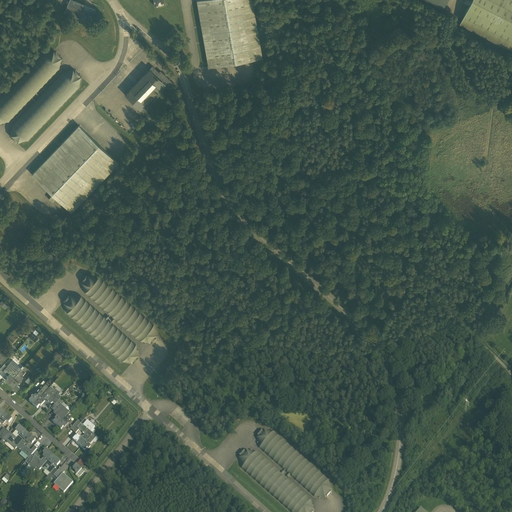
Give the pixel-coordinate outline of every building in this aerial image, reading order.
[(72,0),(69,0),(64,12),(89,23),(95,10),(72,0)] [(208,68),(263,59),(252,0),(199,0),(196,1),(208,68)] [(424,0),(442,9),(446,0),(424,0)] [(511,0),(471,0),(459,24),(511,51),(511,0)] [(0,100),(0,126),(9,125),(61,70),(63,60),(55,52),(45,55),(0,100)] [(124,95),(142,112),(167,86),(170,89),(175,85),(154,65),(124,95)] [(10,138),(19,146),(29,142),(80,88),(82,78),(74,70),(63,73),(12,127),(10,138)] [(57,200),(71,213),(119,163),(80,127),(33,178),(53,197),(49,201),(53,204),(57,200)] [(13,218),(5,225),(11,232),(19,225),(13,218)] [(16,235),(20,240),(25,235),(21,230),(16,235)] [(80,283),(84,295),(139,343),(150,346),(158,337),(154,326),(99,277),(87,275),(80,283)] [(62,301),(66,313),(121,361),(131,364),(140,355),(136,344),(80,296),(69,293),(62,301)] [(33,323),(26,317),(23,320),(29,326),(30,325),(31,326),(33,323)] [(38,338),(32,333),(30,336),(35,341),(38,338)] [(10,349),(6,354),(8,356),(10,358),(14,353),(10,349)] [(64,359),(57,353),(55,356),(62,362),(64,359)] [(9,374),(14,378),(20,370),(11,362),(7,366),(4,370),(9,374)] [(20,370),(14,378),(18,382),(23,377),(21,376),(25,370),(22,368),(20,370)] [(14,378),(9,374),(7,376),(7,377),(5,380),(9,384),(14,378)] [(18,382),(14,378),(9,384),(13,387),(16,391),(19,387),(16,384),(18,382)] [(46,384),(36,394),(37,395),(36,397),(38,399),(45,391),(49,386),(46,384)] [(60,394),(50,385),(49,386),(45,391),(48,394),(48,395),(50,397),(48,401),(51,403),(53,402),(59,395),(60,394)] [(45,391),(38,399),(41,402),(43,400),(48,395),(48,394),(45,391)] [(36,397),(33,395),(31,397),(32,398),(29,401),(33,405),(38,399),(36,397)] [(59,395),(53,402),(55,404),(57,401),(57,402),(61,397),(59,395)] [(41,402),(38,399),(33,405),(37,408),(40,405),(40,406),(45,401),(43,400),(41,402)] [(57,402),(55,404),(51,409),(54,412),(60,404),(57,402)] [(60,404),(54,412),(55,412),(54,414),(57,416),(55,418),(56,419),(53,422),(57,426),(62,420),(65,417),(67,414),(69,412),(68,412),(69,412),(60,404)] [(4,413),(0,417),(0,418),(4,422),(6,420),(9,422),(12,419),(8,416),(4,413)] [(64,423),(62,420),(57,426),(61,429),(63,426),(64,427),(66,425),(64,423)] [(78,420),(70,428),(73,431),(80,423),(78,420)] [(95,427),(88,421),(83,425),(87,428),(91,432),(95,427)] [(80,423),(73,431),(76,433),(79,429),(83,425),(80,423)] [(87,428),(83,425),(79,429),(85,434),(83,437),(82,436),(87,440),(93,433),(91,432),(87,428)] [(10,437),(6,442),(15,449),(17,447),(24,439),(28,434),(25,431),(19,426),(16,430),(20,434),(16,438),(12,434),(10,437)] [(2,434),(0,432),(0,437),(2,439),(7,434),(9,432),(6,429),(2,434)] [(254,437),(258,449),(313,498),(324,500),(332,491),(329,480),(273,432),(262,429),(254,437)] [(87,440),(85,442),(88,444),(89,443),(90,444),(96,437),(93,433),(87,440)] [(2,439),(0,442),(3,445),(6,442),(10,437),(7,434),(2,439)] [(32,438),(28,434),(24,439),(28,444),(30,441),(30,440),(32,438)] [(87,440),(82,436),(81,438),(78,435),(76,437),(73,440),(81,447),(85,442),(87,440)] [(24,439),(17,447),(27,456),(31,451),(27,447),(26,447),(24,445),(25,444),(27,445),(28,444),(24,439)] [(85,442),(81,447),(85,451),(87,448),(88,449),(90,446),(88,444),(85,442)] [(52,455),(49,452),(46,449),(43,453),(45,454),(43,457),(44,457),(47,461),(52,455)] [(237,457),(241,469),(290,511),(313,511),(315,511),(312,499),(256,451),(245,449),(237,457)] [(29,458),(25,462),(29,465),(32,460),(32,459),(34,457),(31,455),(29,458)] [(52,455),(47,461),(52,465),(54,463),(53,462),(56,459),(52,455)] [(36,457),(34,457),(32,459),(32,460),(29,465),(28,465),(34,470),(36,468),(39,471),(41,468),(47,461),(44,457),(41,461),(36,457)] [(52,465),(47,461),(41,468),(45,471),(48,468),(52,471),(55,469),(55,468),(52,465)] [(82,469),(76,464),(73,468),(75,470),(75,471),(80,476),(84,471),(82,469)] [(54,475),(58,479),(63,474),(64,472),(60,469),(54,475)] [(7,474),(2,480),(6,483),(11,478),(7,474)] [(54,483),(64,493),(73,483),(71,481),(63,474),(58,479),(54,483)]
